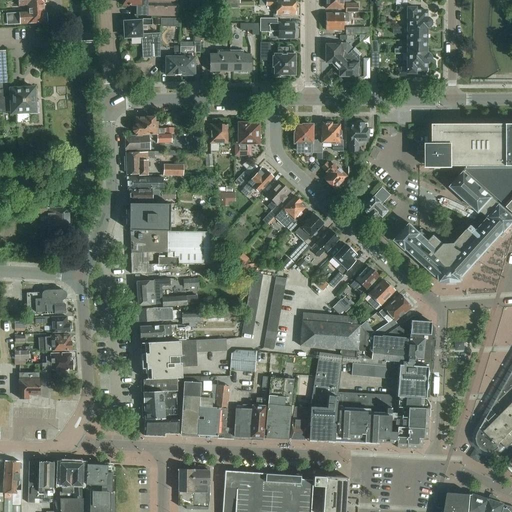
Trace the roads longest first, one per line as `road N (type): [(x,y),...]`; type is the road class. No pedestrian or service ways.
road 1 (residential): [(275,99),(279,156),(416,285)]
road 2 (residential): [(162,447),(347,456)]
road 3 (residential): [(111,100),(111,189),(80,271)]
road 4 (residential): [(71,437),(86,384),(80,271)]
road 5 (residential): [(275,99),(111,100)]
road 6 (residential): [(441,307),(426,461)]
road 7 (residential): [(451,98),(310,99)]
